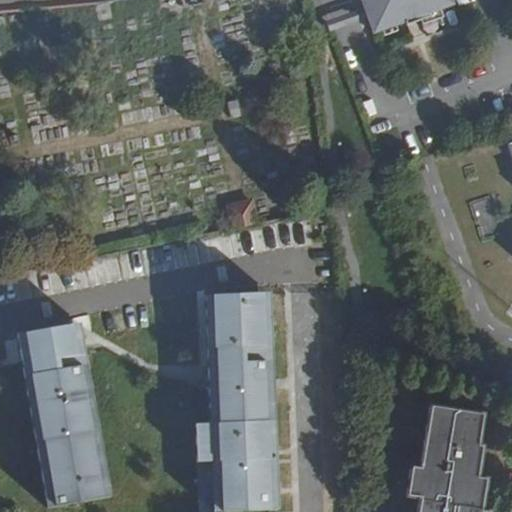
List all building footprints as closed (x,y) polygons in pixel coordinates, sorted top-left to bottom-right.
[(511,0),(365,0),(378,33),(410,22),(408,15),(421,11),(424,17),(457,5),(455,0),(511,0)] [(226,224),(252,223),(252,200),(225,200),(226,224)] [(273,331),(271,289),(205,293),(208,342),(273,331)] [(18,335),(25,371),(44,467),(51,508),(116,496),(109,464),(89,361),(82,323),(18,335)] [(280,451),(273,331),(208,342),(211,421),(197,421),(199,458),(280,451)] [(485,511),(480,511),(485,482),(475,479),(481,447),(475,446),(480,416),(430,406),(420,470),(411,469),(406,499),(418,502),(416,511),(485,511)] [(282,489),(280,451),(199,458),(201,493),(282,489)]
